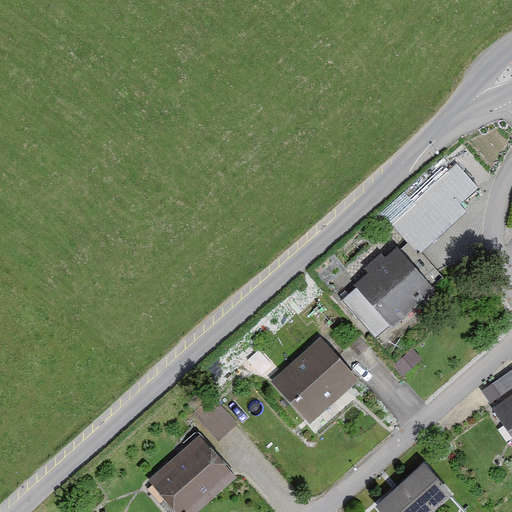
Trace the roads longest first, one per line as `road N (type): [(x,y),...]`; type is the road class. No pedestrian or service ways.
road 1 (unclassified): [(511,74),(17,511)]
road 2 (residential): [(511,346),(335,511)]
